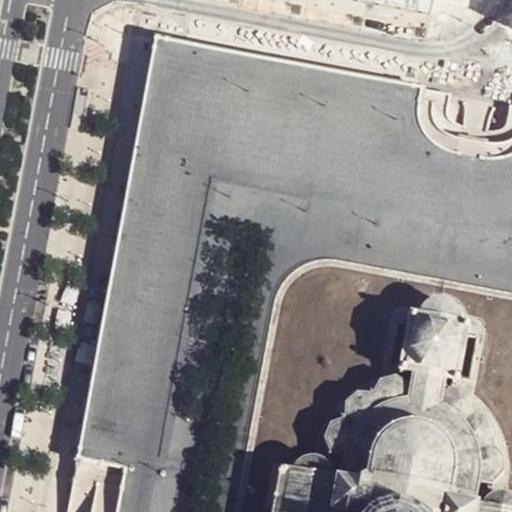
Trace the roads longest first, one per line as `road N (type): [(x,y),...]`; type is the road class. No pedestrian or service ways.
road 1 (trunk): [(98,0),(4,511)]
road 2 (tertiary): [(0,389),(70,0)]
road 3 (residential): [(171,0),(437,47),(482,38),(496,15)]
